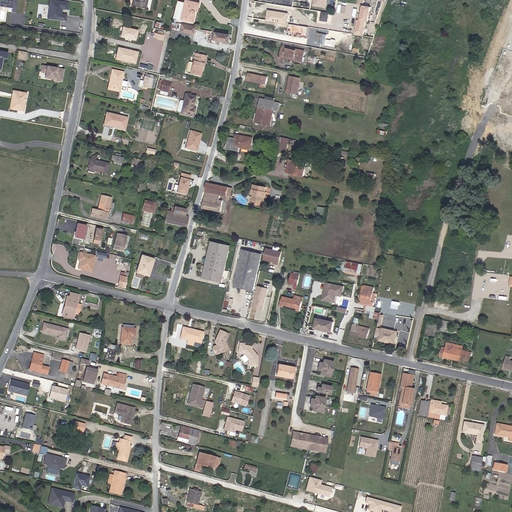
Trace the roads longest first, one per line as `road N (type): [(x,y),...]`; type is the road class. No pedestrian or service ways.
road 1 (residential): [(168,307),(511,386)]
road 2 (residential): [(168,307),(216,144),(246,0)]
road 3 (residential): [(40,275),(88,0)]
road 4 (residential): [(155,511),(168,307)]
road 5 (unknown): [(207,0),(230,19),(245,15),(347,40)]
road 6 (residential): [(40,275),(168,307)]
